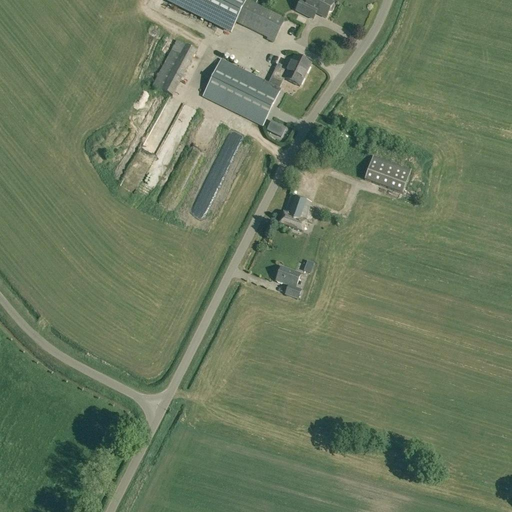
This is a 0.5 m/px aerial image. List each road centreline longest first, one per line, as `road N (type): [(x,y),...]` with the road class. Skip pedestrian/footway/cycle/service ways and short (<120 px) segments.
road 1 (unclassified): [(160,410),(284,163),(386,0)]
road 2 (unclassified): [(160,410),(51,349),(0,297)]
